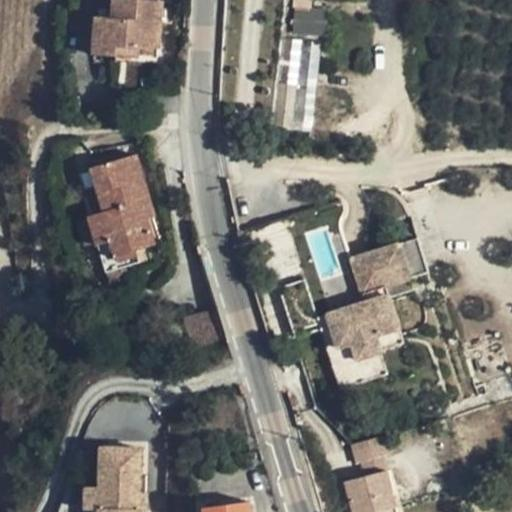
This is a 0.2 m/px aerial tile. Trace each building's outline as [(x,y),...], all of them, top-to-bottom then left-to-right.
[(56,0),(0,0),(0,103),(49,107),(56,0)] [(155,22),(161,22),(163,0),(158,0),(113,0),(113,17),(96,17),(95,40),(110,41),(109,56),(138,58),(138,56),(138,49),(159,51),(160,32),(154,31),(155,22)] [(110,41),(95,40),(94,55),(109,56),(110,41)] [(91,168),(97,188),(104,211),(92,215),(90,216),(90,218),(97,242),(106,273),(127,266),(140,262),(137,250),(155,245),(147,220),(155,217),(137,154),(91,168)] [(92,215),(104,211),(97,188),(85,192),(92,215)] [(87,246),(97,242),(90,218),(79,221),(87,246)] [(413,270),(407,247),(359,260),(369,295),(392,289),(389,277),(413,270)] [(130,278),(127,266),(106,273),(109,285),(130,278)] [(413,270),(389,277),(392,289),(417,282),(413,270)] [(285,285),(299,336),(326,328),(323,317),(312,278),(285,285)] [(392,289),(369,295),(371,304),(323,317),(326,328),(342,389),(390,377),(384,352),(359,359),(352,330),(400,317),(392,289)] [(218,308),(184,317),(192,348),(227,337),(224,329),(218,308)] [(400,317),(352,330),(359,359),(384,352),(408,346),(400,317)] [(383,438),(353,445),(357,462),(361,461),(383,455),(387,454),(383,438)] [(139,511),(140,508),(140,494),(141,448),(101,448),(100,487),(99,509),(99,511),(139,511)] [(383,455),(361,461),(364,474),(386,469),(383,455)] [(386,469),(345,479),(352,511),(366,511),(395,505),(386,469)] [(85,509),(99,509),(100,487),(86,486),(85,509)] [(250,511),(249,500),(204,507),(204,511),(250,511)]
